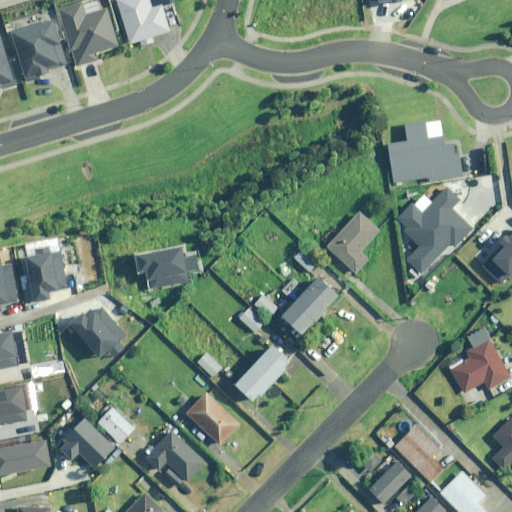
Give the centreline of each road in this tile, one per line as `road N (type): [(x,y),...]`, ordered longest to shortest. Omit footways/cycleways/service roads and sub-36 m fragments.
road 1 (residential): [(0,144),(159,90),(211,38)]
road 2 (residential): [(417,340),(249,511)]
road 3 (residential): [(211,38),(278,60),(362,49),(443,71)]
